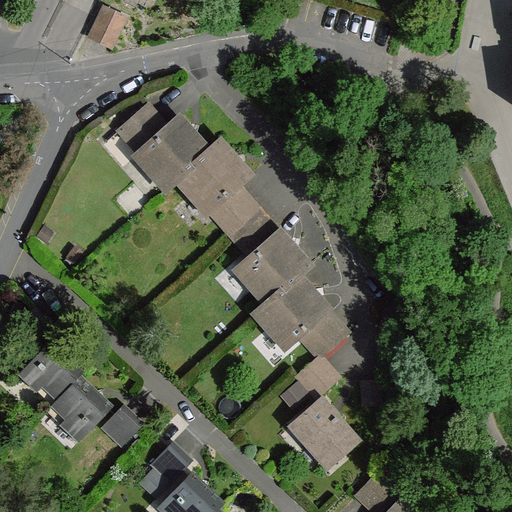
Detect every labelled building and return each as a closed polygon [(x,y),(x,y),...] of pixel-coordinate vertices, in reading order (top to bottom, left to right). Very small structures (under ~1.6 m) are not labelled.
[(127,17),(107,8),(93,36),(113,46),(127,17)] [(147,147),(169,127),(150,104),(127,124),(147,147)] [(167,189),(179,179),(210,151),(181,117),(169,127),(147,147),(137,155),(167,189)] [(209,212),(217,205),(240,185),(251,175),(221,141),(210,151),(179,179),(209,212)] [(217,205),(238,229),(261,209),(240,185),(217,205)] [(238,229),(259,251),(281,232),(261,209),(238,229)] [(238,269),(269,303),(300,275),(311,265),(281,232),(259,251),(238,269)] [(287,346),(307,329),(330,309),(300,275),(269,303),(257,313),(287,346)] [(34,309),(14,330),(34,349),(54,327),(34,309)] [(330,309),(307,329),(327,351),(350,332),(330,309)] [(45,384),(59,398),(78,378),(83,372),(51,342),(21,372),(40,390),(45,384)] [(340,377),(322,357),(299,376),(318,397),(340,377)] [(68,417),(63,422),(81,440),(111,409),(78,378),(59,398),(54,403),(68,417)] [(383,404),(381,378),(360,380),(363,406),(383,404)] [(359,439),(323,400),(293,425),(326,460),(340,448),(344,453),(359,439)] [(123,446),(144,424),(124,405),(116,414),(103,426),(123,446)] [(173,442),(152,463),(172,483),(193,461),(173,442)] [(167,484),(154,472),(144,482),(157,494),(167,484)] [(379,511),(399,492),(379,473),(359,495),(376,511),(379,511)] [(215,511),(217,511),(222,505),(190,475),(161,505),(167,511),(215,511)] [(412,511),(401,501),(390,511),(412,511)]
